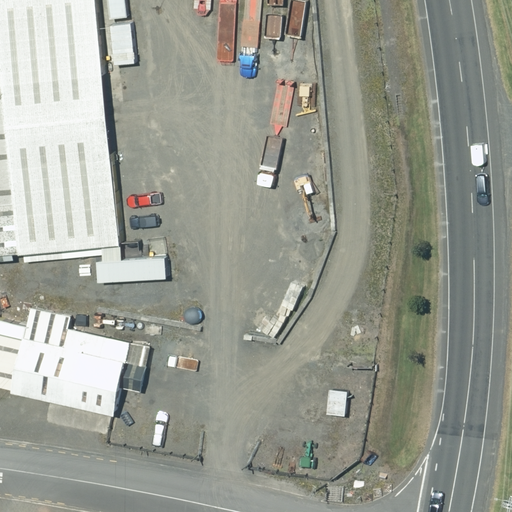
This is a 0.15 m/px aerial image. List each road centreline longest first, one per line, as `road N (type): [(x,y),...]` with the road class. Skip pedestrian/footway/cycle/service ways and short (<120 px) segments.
road 1 (primary): [(449,511),(465,420),(472,248),(448,0)]
road 2 (unclassified): [(0,468),(239,511)]
